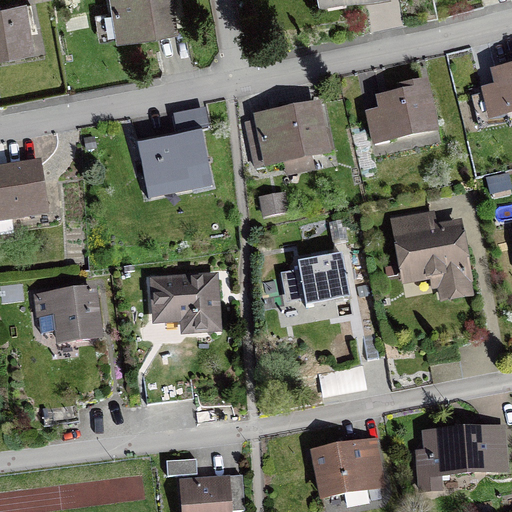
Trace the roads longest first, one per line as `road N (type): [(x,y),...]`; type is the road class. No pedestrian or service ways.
road 1 (residential): [(511,387),(253,437),(0,460)]
road 2 (residential): [(230,85),(511,22)]
road 3 (residential): [(0,132),(230,85)]
